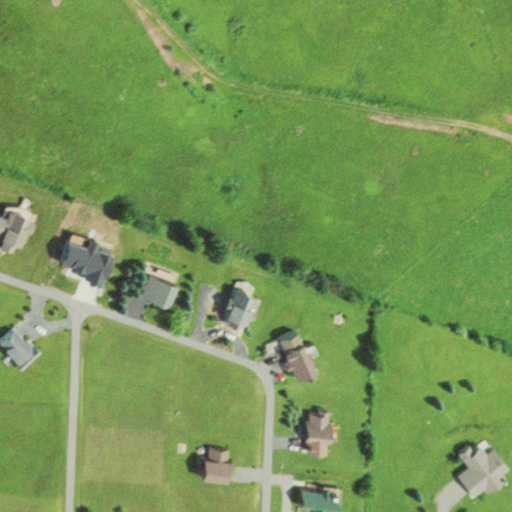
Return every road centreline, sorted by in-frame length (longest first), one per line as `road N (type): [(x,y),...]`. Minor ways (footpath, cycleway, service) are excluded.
road 1 (residential): [(0,282),(269,372),(261,511)]
road 2 (residential): [(80,309),(68,511)]
